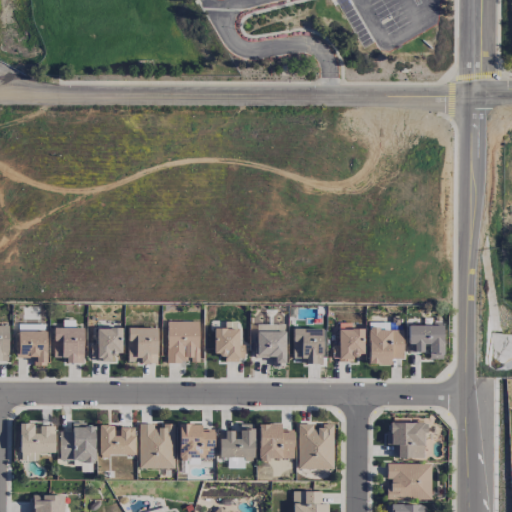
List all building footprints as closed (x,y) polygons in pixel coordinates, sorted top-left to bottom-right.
[(197,321),(165,322),(166,363),(188,362),(188,363),(198,362),(197,321)] [(442,325),(407,326),(407,350),(428,350),(428,359),(442,359),(442,325)] [(81,363),(81,327),(52,328),(52,358),(65,357),(65,363),(81,363)] [(95,344),(89,344),(89,361),(110,360),(110,354),(121,354),(120,328),(95,328),(95,344)] [(155,363),(156,328),(126,328),(125,363),(155,363)] [(213,328),(212,355),(223,355),(223,360),(243,361),(243,345),(237,345),(238,329),(213,328)] [(321,328),(292,328),(291,358),(299,358),(299,364),(321,364),(321,328)] [(337,329),(337,345),(332,345),(331,361),(352,361),(352,355),(362,355),(362,329),(337,329)] [(402,329),(367,329),(367,365),(389,365),(389,358),(402,359),(402,329)] [(45,332),(16,331),(15,358),(33,358),(32,365),(44,366),(45,332)] [(283,366),(284,332),(254,331),(254,357),(271,358),(271,365),(283,366)] [(423,422),(386,423),(386,446),(393,446),(394,458),(423,457),(423,422)] [(172,469),(172,426),(152,425),(152,424),(137,423),(137,468),(172,469)] [(291,432),(279,432),(279,423),(256,424),(257,460),(292,459),(291,432)] [(53,425),(18,424),(18,453),(53,453),(53,425)] [(58,460),(92,461),(93,425),(70,424),(70,432),(59,431),(58,460)] [(177,424),(176,461),(198,462),(198,458),(212,458),(212,430),(200,430),(200,424),(177,424)] [(226,468),(242,468),(242,461),(252,461),(252,424),(235,424),(235,431),(217,431),(216,458),(226,458),(226,468)] [(332,426),(311,426),(311,424),(296,424),(295,468),(332,469),(332,426)] [(132,456),(133,428),(112,427),(112,425),(98,425),(97,455),(132,456)] [(430,500),(430,464),(385,463),(385,478),(387,478),(387,500),(430,500)] [(325,511),(326,504),(318,504),(319,491),(290,491),(289,511),(325,511)] [(62,511),(62,495),(30,495),(30,511),(62,511)]
